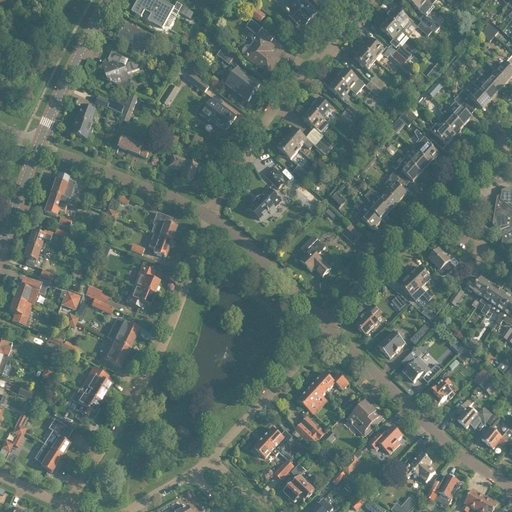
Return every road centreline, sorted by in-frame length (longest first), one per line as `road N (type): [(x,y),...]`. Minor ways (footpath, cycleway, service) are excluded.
road 1 (residential): [(66,506),(171,323),(185,248),(206,208)]
road 2 (residential): [(206,208),(274,105),(363,0)]
road 3 (residential): [(511,486),(428,431),(327,327)]
road 4 (residential): [(206,208),(35,143)]
road 5 (residential): [(214,459),(327,327)]
road 6 (residential): [(327,327),(206,208)]
road 7 (tertiary): [(35,143),(108,0)]
road 8 (residential): [(327,327),(432,222)]
